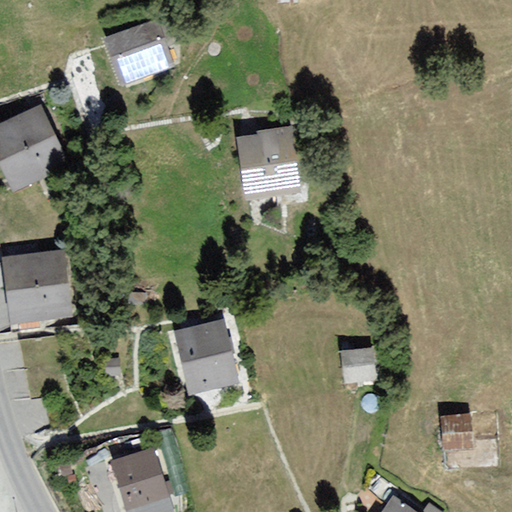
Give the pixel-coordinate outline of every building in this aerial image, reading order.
[(163,26),(109,46),(127,95),(181,76),(163,26)] [(41,105),(0,123),(0,166),(10,190),(68,165),(41,105)] [(301,136),(247,141),(255,209),(308,203),(301,136)] [(69,259),(9,263),(15,336),(75,331),(69,259)] [(231,325),(181,337),(195,399),(245,387),(231,325)] [(380,356),(349,358),(351,388),(381,387),(380,356)] [(475,412),(444,414),(445,450),(476,448),(475,412)] [(159,458),(117,469),(128,511),(159,511),(173,508),(159,458)] [(416,511),(397,498),(386,511),(416,511)] [(446,511),(448,508),(430,499),(423,511),(446,511)]
